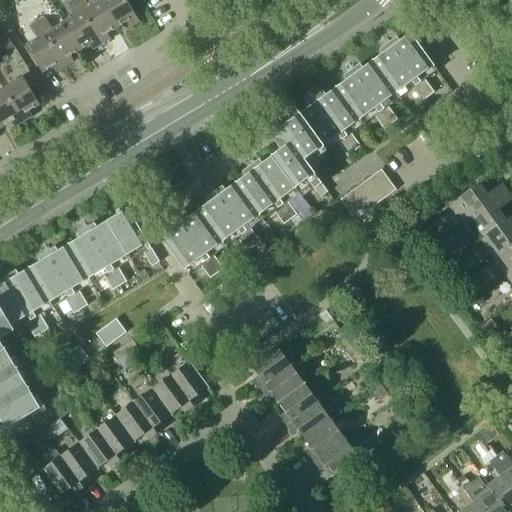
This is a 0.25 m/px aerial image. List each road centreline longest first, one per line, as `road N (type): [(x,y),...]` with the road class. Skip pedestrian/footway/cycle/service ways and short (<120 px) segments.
road 1 (tertiary): [(0,226),(356,0)]
road 2 (residential): [(94,511),(235,413)]
road 3 (residential): [(235,413),(305,511)]
